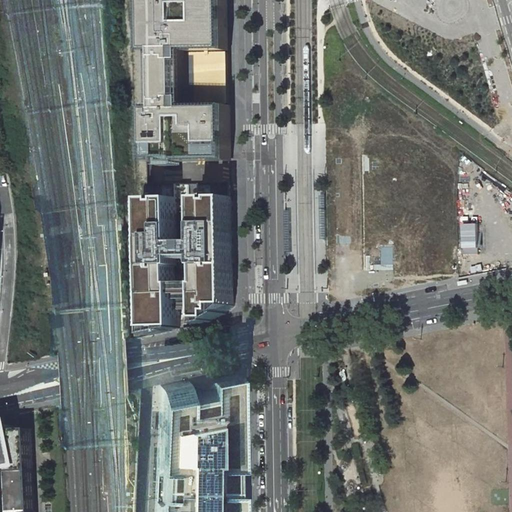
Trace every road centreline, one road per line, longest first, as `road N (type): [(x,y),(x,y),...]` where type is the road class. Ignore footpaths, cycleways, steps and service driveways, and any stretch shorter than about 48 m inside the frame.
road 1 (secondary): [(273,328),(0,377)]
road 2 (secondary): [(273,328),(511,281)]
road 3 (residential): [(277,511),(273,328)]
road 4 (residential): [(272,161),(273,328)]
road 5 (residential): [(271,6),(263,21),(264,147),(272,161)]
road 6 (residential): [(272,161),(278,21),(271,6)]
